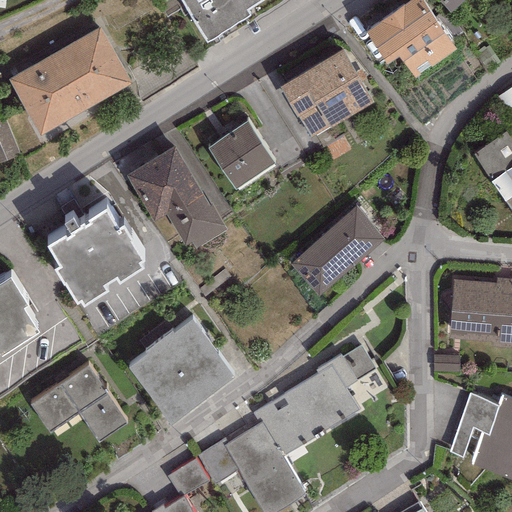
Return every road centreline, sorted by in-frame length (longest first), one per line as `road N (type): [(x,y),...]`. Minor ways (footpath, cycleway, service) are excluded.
road 1 (residential): [(419,241),(164,450),(61,511)]
road 2 (residential): [(0,214),(350,0)]
road 3 (residential): [(419,241),(418,454),(331,511)]
road 4 (residential): [(511,70),(435,148),(419,241)]
